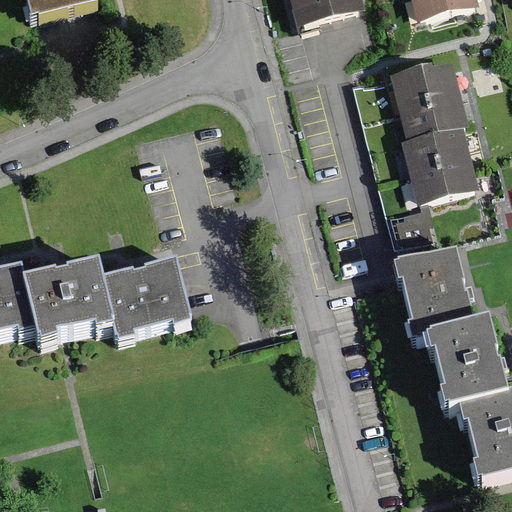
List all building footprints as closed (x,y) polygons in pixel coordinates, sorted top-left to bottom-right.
[(36,0),(44,29),(100,15),(96,0),(36,0)] [(352,0),(283,0),(294,38),(358,21),(352,0)] [(471,0),(413,0),(420,24),(474,10),(471,0)] [(396,86),(403,116),(458,103),(450,72),(396,86)] [(466,133),(458,103),(403,116),(411,146),(459,134),(466,133)] [(404,148),(412,178),(467,165),(459,134),(411,146),(404,148)] [(467,165),(412,178),(420,209),(474,195),(467,165)] [(475,339),(457,265),(398,280),(417,353),(426,351),(475,339)] [(165,277),(89,296),(100,339),(104,353),(179,334),(165,277)] [(86,282),(11,301),(22,345),(26,358),(100,339),(89,296),(86,282)] [(7,286),(0,287),(0,350),(22,345),(11,301),(7,286)] [(475,339),(426,351),(445,426),(460,422),(505,411),(486,336),(475,339)] [(511,409),(505,411),(460,422),(478,496),(511,487),(511,409)]
